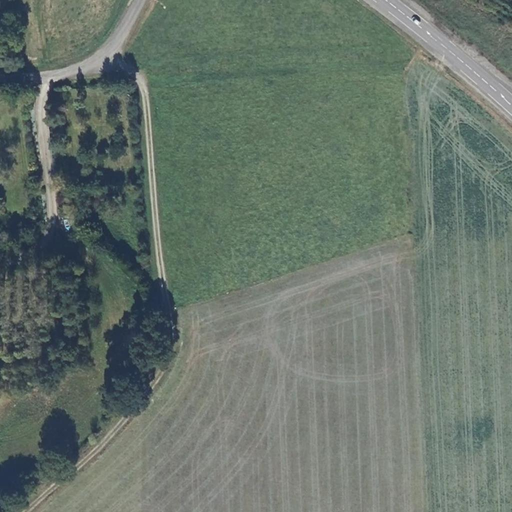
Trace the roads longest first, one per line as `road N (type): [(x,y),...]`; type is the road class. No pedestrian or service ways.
road 1 (unclassified): [(142,0),(90,67),(0,77)]
road 2 (tertiary): [(385,0),(511,107)]
